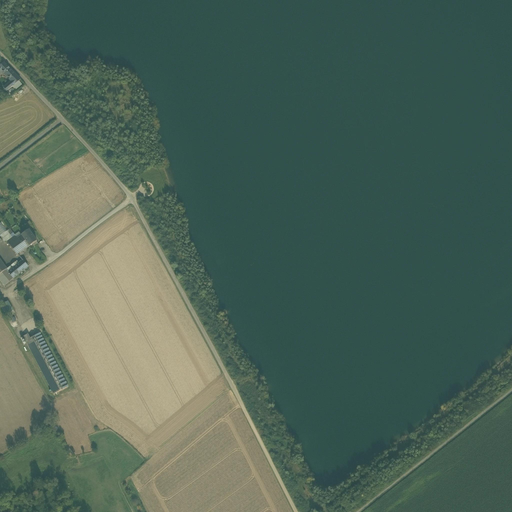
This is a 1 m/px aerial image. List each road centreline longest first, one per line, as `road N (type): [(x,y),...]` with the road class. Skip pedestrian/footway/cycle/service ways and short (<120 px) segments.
road 1 (residential): [(296,511),(130,198),(0,54)]
road 2 (unclassified): [(355,511),(511,388)]
